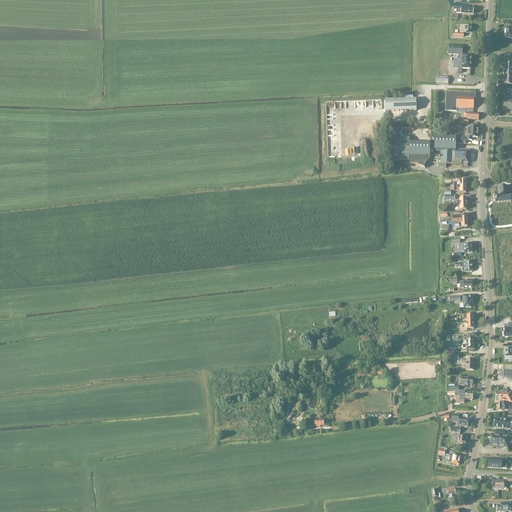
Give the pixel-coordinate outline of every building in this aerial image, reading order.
[(465,26),(459,25),(459,34),(453,34),(453,37),(463,37),(463,33),(472,33),(472,26),(465,25),(465,26)] [(511,28),(504,28),(503,38),(509,38),(509,39),(511,38),(511,28)] [(462,46),(448,45),(448,54),(458,55),(457,73),(461,73),(461,69),(470,69),(471,56),(462,56),(462,46)] [(447,77),(437,77),(436,85),(447,85),(447,77)] [(475,93),(457,92),(446,92),(445,112),(456,112),(470,113),(470,109),(473,109),(473,99),(475,99),(475,93)] [(416,111),(416,102),(415,100),(384,101),(385,112),(416,111)] [(477,138),(478,128),(467,127),(466,140),(471,141),(472,138),(477,138)] [(431,145),(431,150),(433,150),(433,151),(452,152),(452,151),(455,151),(455,150),(455,138),(434,137),(434,145),(431,145)] [(409,139),(394,138),(394,161),(408,161),(408,165),(418,165),(418,166),(424,168),(425,164),(429,160),(430,144),(409,143),(409,139)] [(452,151),(452,152),(433,151),(433,163),(434,163),(434,164),(438,164),(438,168),(445,168),(445,164),(461,165),(461,164),(467,164),(468,150),(455,150),(455,151),(452,151)] [(507,187),(498,188),(498,196),(494,196),(494,198),(492,198),(493,201),(494,201),(494,203),(495,203),(511,202),(511,200),(511,196),(510,195),(507,195),(507,187)] [(472,253),(471,243),(463,244),(458,245),(458,252),(463,252),(463,253),(472,253)] [(472,272),(471,261),(462,261),(462,272),(472,272)] [(459,282),(459,285),(460,289),(463,289),(463,287),(472,287),(472,284),(471,284),(471,281),(463,281),(463,282),(459,282)] [(470,304),(472,304),(472,298),(472,297),(471,297),(471,296),(462,296),(462,304),(463,304),(463,308),(470,307),(470,304)] [(466,323),(473,322),(473,316),(466,316),(466,314),(463,315),(464,318),(466,318),(466,323)] [(473,322),(466,323),(464,323),(464,331),(467,331),(467,329),(473,329),(473,322)] [(504,328),(504,332),(503,332),(503,336),(504,336),(504,337),(511,337),(511,323),(508,323),(508,328),(504,328)] [(474,350),(473,339),(470,339),(470,337),(464,337),(464,341),(465,341),(466,345),(462,345),(462,349),(466,349),(466,350),(474,350)] [(473,370),(474,360),(465,360),(461,360),(461,363),(465,363),(465,370),(473,370)] [(511,378),(511,370),(503,370),(502,378),(511,378)] [(472,385),(472,384),(473,383),(473,381),(472,380),(468,379),(468,378),(458,378),(458,386),(468,386),(468,385),(472,385)] [(455,392),(454,392),(454,396),(459,397),(459,403),(464,403),(464,400),(472,401),(472,395),(461,395),(462,391),(458,391),(456,391),(455,392)] [(511,391),(511,392),(499,392),(499,393),(495,393),(495,401),(501,402),(501,403),(511,403),(511,402),(511,391)] [(287,414),(283,421),(285,422),(285,423),(287,424),(290,420),(292,417),(296,410),(292,408),(291,411),(291,412),(289,410),(289,411),(288,410),(286,413),(287,414)] [(458,415),(456,415),(452,415),(451,422),(457,423),(457,426),(467,427),(468,419),(458,418),(458,415)] [(499,420),(494,419),(493,428),(511,430),(511,419),(499,418),(499,420)] [(506,437),(491,435),(489,446),(507,449),(508,444),(511,444),(511,437),(510,438),(510,435),(506,434),(506,437)] [(455,438),(454,444),(457,445),(458,445),(458,446),(460,446),(461,446),(465,447),(466,442),(465,442),(466,437),(459,435),(458,437),(456,436),(455,438)] [(446,455),(445,458),(444,462),(451,463),(451,464),(458,465),(459,461),(460,456),(453,455),(452,456),(446,455)] [(497,458),(497,460),(488,459),(487,468),(501,469),(506,469),(507,458),(497,458)] [(504,481),(503,481),(491,481),(491,486),(492,486),(492,489),(504,489),(504,481)] [(455,489),(443,491),(443,496),(447,495),(447,499),(452,498),(451,495),(455,494),(455,489)] [(496,506),(497,511),(510,511),(509,503),(500,503),(500,506),(496,506)]
